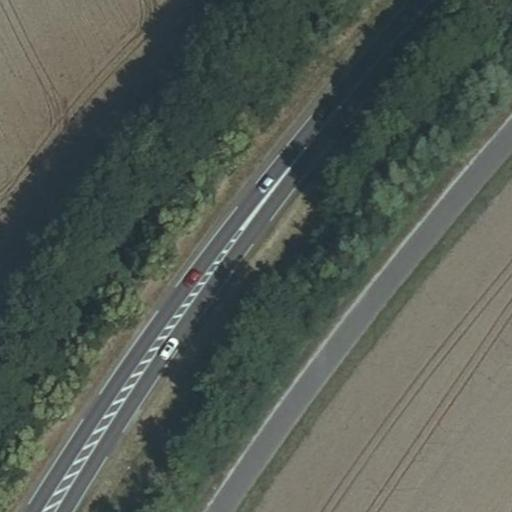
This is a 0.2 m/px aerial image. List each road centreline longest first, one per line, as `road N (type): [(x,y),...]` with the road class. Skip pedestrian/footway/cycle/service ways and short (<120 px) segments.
road 1 (primary): [(429,0),(184,299),(49,511)]
road 2 (unclassified): [(222,511),(416,250),(511,139)]
